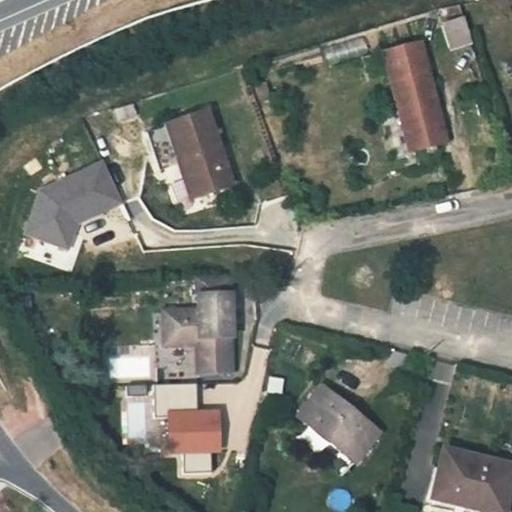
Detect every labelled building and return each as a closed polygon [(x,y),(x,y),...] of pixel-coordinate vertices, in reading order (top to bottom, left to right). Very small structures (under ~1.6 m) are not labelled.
[(457,22),(444,25),(451,49),(464,44),(457,22)] [(382,53),(409,153),(446,144),(421,51),(382,53)] [(132,105),(115,110),(118,120),(134,115),(132,105)] [(231,187),(206,112),(164,125),(189,200),(231,187)] [(164,125),(143,132),(158,176),(179,170),(164,125)] [(197,344),(198,374),(229,373),(228,339),(230,338),(228,281),(195,282),(196,312),(162,312),(163,346),(197,344)] [(198,374),(198,394),(229,393),(229,373),(198,374)] [(377,432),(321,388),(297,417),(353,462),(377,432)] [(504,511),(511,478),(511,467),(442,451),(434,488),(468,497),(465,509),(477,511),(504,511)] [(468,497),(434,488),(432,500),(465,509),(468,497)]
